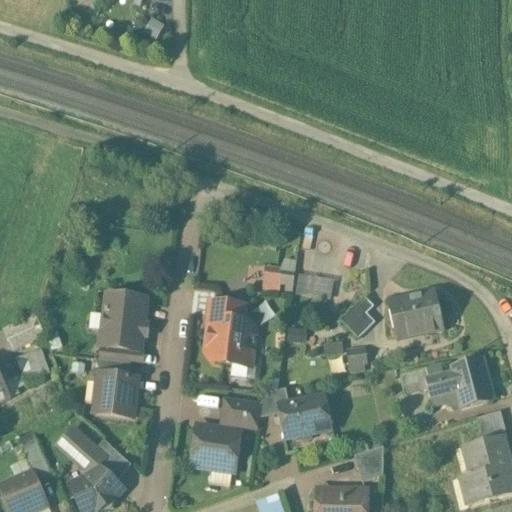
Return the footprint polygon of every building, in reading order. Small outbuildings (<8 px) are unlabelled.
[(280,271),(266,269),(264,283),(278,285),(280,271)] [(296,295),(330,299),(331,279),(298,276),(296,295)] [(434,295),(394,304),(403,342),(403,339),(441,331),(441,334),(442,334),(434,295)] [(131,299),(123,298),(118,303),(117,308),(113,312),(105,311),(105,318),(92,316),(90,332),(103,333),(101,350),(109,351),(121,352),(140,354),(146,307),(136,305),(131,299)] [(365,300),(341,322),(359,340),(375,325),(366,316),(374,309),(365,300)] [(244,308),(216,304),(214,320),(242,324),(244,308)] [(326,313),(316,313),(317,326),(327,325),(326,313)] [(35,317),(3,332),(13,353),(45,338),(35,317)] [(214,320),(211,320),(207,355),(214,364),(249,369),(251,353),(255,353),(257,342),(253,341),(254,333),(246,324),(242,324),(214,320)] [(325,343),(325,355),(341,356),(342,344),(325,343)] [(121,352),(109,351),(107,362),(119,364),(121,352)] [(365,351),(347,354),(350,375),(365,373),(364,365),(367,365),(365,351)] [(41,352),(16,361),(26,388),(44,381),(43,378),(49,376),(41,352)] [(107,362),(95,361),(93,375),(99,376),(99,375),(129,379),(131,365),(119,364),(107,362)] [(493,402),(483,362),(451,370),(461,411),(493,402)] [(426,371),(402,378),(407,397),(428,392),(425,380),(429,380),(426,371)] [(129,379),(99,375),(99,376),(94,416),(132,421),(137,380),(129,379)] [(0,377),(0,406),(11,401),(0,377)] [(286,391),(263,396),(261,409),(259,420),(259,421),(281,416),(279,408),(289,406),(286,391)] [(289,406),(279,408),(281,416),(286,441),(301,438),(303,443),(310,441),(311,436),(331,432),(324,399),(289,406)] [(261,409),(225,403),(222,426),(258,431),(259,421),(259,420),(261,409)] [(501,414),(477,421),(483,444),(503,438),(504,441),(507,439),(501,414)] [(240,435),(197,429),(191,468),(235,475),(240,435)] [(97,452),(73,431),(65,440),(63,454),(89,476),(97,468),(89,461),(97,452)] [(483,444),(463,449),(471,477),(466,479),(474,509),(511,498),(511,471),(504,441),(503,438),(483,444)] [(36,442),(20,450),(32,475),(33,475),(36,482),(51,476),(36,442)] [(131,468),(105,443),(97,452),(89,461),(97,468),(116,485),(131,468)] [(384,449),(354,459),(363,486),(383,479),(384,449)] [(116,485),(97,468),(89,476),(85,480),(69,488),(80,511),(100,511),(113,503),(123,492),(116,485)] [(32,475),(0,489),(0,494),(7,511),(38,511),(47,508),(36,482),(33,475),(32,475)] [(367,511),(367,494),(319,493),(318,511),(367,511)] [(281,511),(276,495),(252,503),(255,511),(281,511)]
